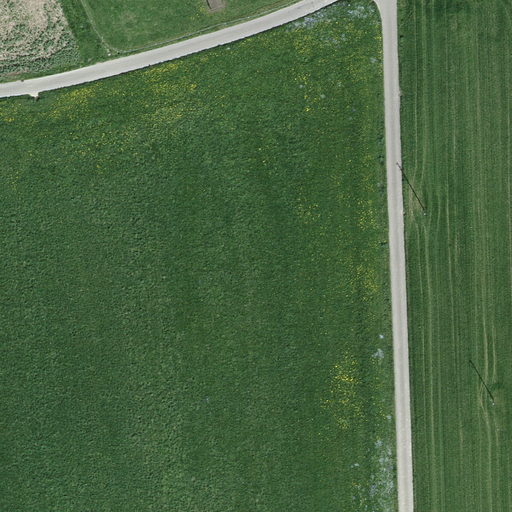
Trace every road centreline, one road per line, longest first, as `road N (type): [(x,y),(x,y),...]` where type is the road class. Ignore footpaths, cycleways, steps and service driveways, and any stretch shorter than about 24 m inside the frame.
road 1 (unclassified): [(386,0),(407,511)]
road 2 (unclassified): [(321,0),(100,72),(0,91)]
